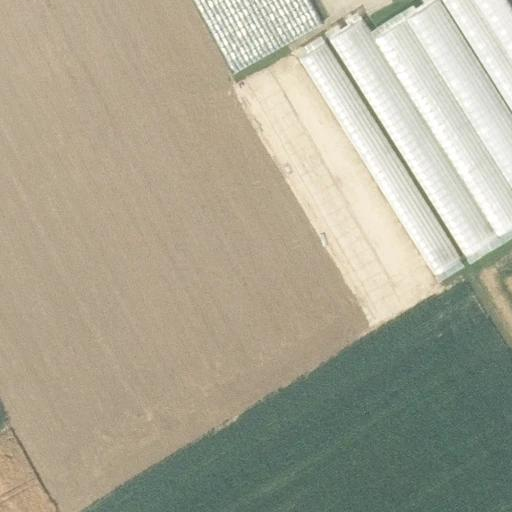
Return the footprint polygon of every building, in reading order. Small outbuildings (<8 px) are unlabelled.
[(193,0),(233,71),(320,23),(307,0),(193,0)] [(299,58),(433,273),(511,229),(511,22),(497,0),(419,0),(368,31),(362,20),(299,58)] [(286,97),(293,109),(304,103),(298,91),(286,97)] [(129,194),(0,258),(0,355),(3,348),(11,351),(44,335),(45,331),(84,312),(77,298),(82,284),(92,279),(89,273),(97,276),(106,271),(102,263),(86,271),(72,265),(121,241),(126,226),(138,230),(142,221),(134,217),(93,238),(90,237),(94,226),(112,217),(118,200),(122,209),(134,204),(129,194)] [(33,426),(53,461),(338,297),(337,285),(328,286),(317,292),(314,293),(278,313),(241,334),(232,335),(233,341),(162,382),(161,365),(152,366),(140,373),(115,374),(137,361),(137,349),(128,349),(84,374),(85,384),(104,383),(105,393),(85,405),(86,417),(71,418),(52,429),(49,425),(33,426)]
